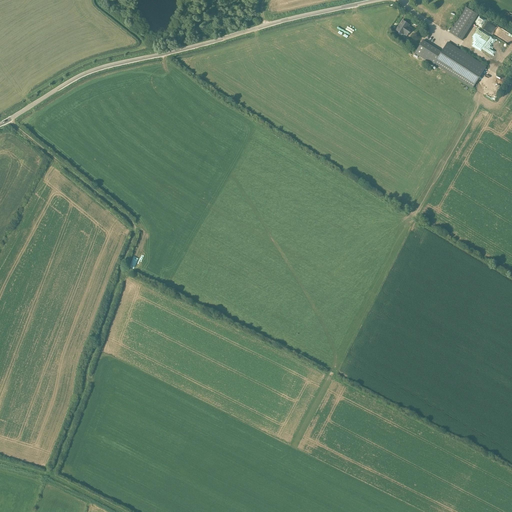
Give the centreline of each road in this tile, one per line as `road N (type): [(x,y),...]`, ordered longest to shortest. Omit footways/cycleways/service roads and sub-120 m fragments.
road 1 (track): [(48,475),(135,231),(8,120)]
road 2 (unclassified): [(0,124),(94,69),(377,0)]
